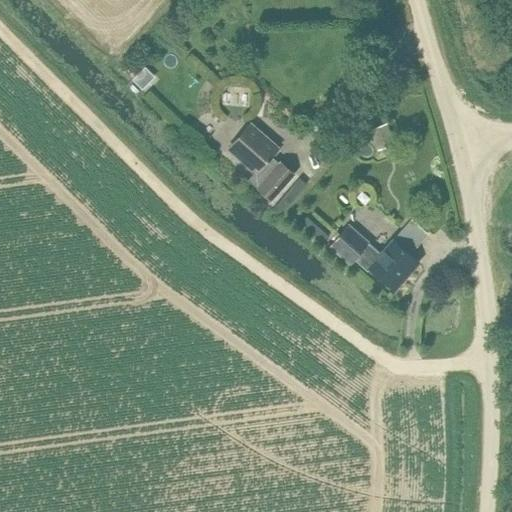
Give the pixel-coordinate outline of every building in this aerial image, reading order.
[(143,89),(155,77),(144,66),(132,78),(143,89)] [(243,94),(259,94),(259,82),(243,82),(243,94)] [(280,163),(271,156),(277,148),(250,124),(229,148),(257,172),(249,181),(271,200),(294,173),(281,162),(280,163)] [(350,263),(361,251),(341,233),(330,244),(350,263)] [(361,251),(355,258),(368,269),(369,267),(395,289),(403,280),(401,278),(406,273),(408,275),(419,262),(393,240),(382,253),(370,242),(361,251)]
